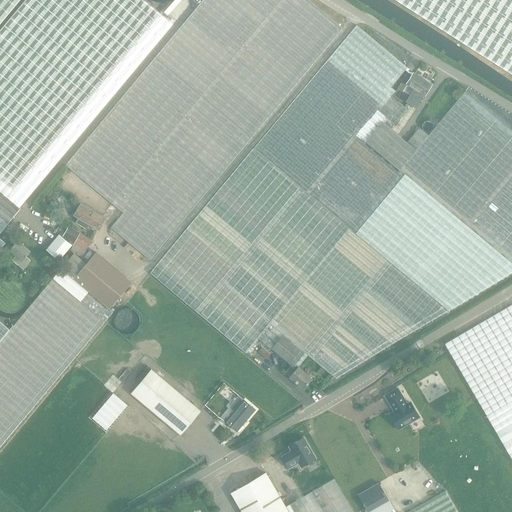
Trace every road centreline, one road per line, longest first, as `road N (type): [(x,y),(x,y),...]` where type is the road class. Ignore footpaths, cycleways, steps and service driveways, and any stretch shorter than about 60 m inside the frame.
road 1 (unclassified): [(136,511),(511,289)]
road 2 (unclassified): [(511,109),(335,0)]
